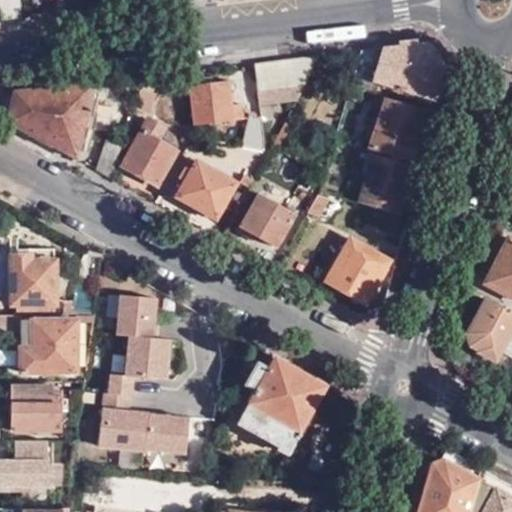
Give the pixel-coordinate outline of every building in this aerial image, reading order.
[(0,0),(0,8),(1,19),(21,16),(19,0),(0,0)] [(424,42),(356,50),(348,75),(369,81),(430,98),(440,65),(424,42)] [(293,97),(315,55),(282,59),(285,89),(286,98),(293,97)] [(282,59),(267,61),(268,90),(285,89),(282,59)] [(267,61),(251,63),(254,92),(268,90),(267,61)] [(157,75),(141,76),(131,107),(144,111),(157,75)] [(369,81),(348,75),(345,86),(360,90),(367,92),(369,81)] [(225,81),(185,85),(189,125),(238,121),(237,104),(227,104),(225,81)] [(80,124),(91,83),(12,92),(5,119),(72,157),(77,138),(86,141),(90,128),(80,124)] [(360,90),(345,86),(342,98),(350,101),(351,97),(358,99),(360,90)] [(420,113),(380,102),(366,149),(407,161),(420,113)] [(172,132),(144,116),(117,163),(154,183),(177,144),(176,138),(172,132)] [(249,150),(258,152),(256,125),(247,126),(249,150)] [(104,136),(93,168),(107,176),(119,141),(104,136)] [(511,144),(504,142),(491,187),(511,193),(511,187),(511,144)] [(249,150),(236,147),(232,155),(250,166),(258,152),(249,150)] [(393,214),(407,166),(362,153),(355,175),(360,177),(353,202),(393,214)] [(230,180),(186,156),(166,192),(211,216),(230,180)] [(245,184),(250,176),(236,167),(233,172),(235,178),(245,184)] [(284,206),(254,191),(231,228),(250,238),(253,234),(270,243),(298,194),(292,191),(284,206)] [(324,194),(313,191),(304,209),(315,213),(324,194)] [(511,229),(510,229),(501,244),(495,240),(479,265),(485,269),(483,272),(511,290),(511,229)] [(362,301),(386,260),(347,237),(323,279),(362,301)] [(50,303),(50,247),(6,248),(6,304),(15,303),(50,303)] [(80,278),(93,280),(96,256),(83,249),(80,278)] [(511,341),(511,307),(483,289),(462,323),(463,335),(472,341),(471,344),(486,354),(493,345),(505,352),(511,341)] [(100,393),(96,445),(183,452),(186,412),(128,408),(131,373),(165,376),(169,336),(152,334),(156,293),(117,290),(114,331),(124,332),(120,380),(124,380),(123,394),(100,393)] [(58,315),(89,315),(90,303),(59,302),(58,315)] [(50,312),(50,303),(15,303),(16,312),(50,312)] [(17,318),(17,315),(0,314),(0,331),(16,331),(16,338),(0,337),(0,347),(16,347),(17,372),(71,371),(71,319),(17,318)] [(313,376),(282,359),(280,362),(270,356),(264,367),(254,361),(234,396),(244,402),(234,422),(285,450),(321,385),(312,380),(313,376)] [(103,401),(131,402),(131,373),(104,373),(103,401)] [(47,388),(46,384),(5,384),(8,427),(63,425),(62,405),(57,405),(56,388),(47,388)] [(59,446),(73,445),(74,435),(27,437),(28,464),(60,463),(59,446)] [(462,511),(477,466),(464,459),(461,469),(438,456),(427,461),(411,511),(462,511)] [(511,511),(511,484),(477,466),(462,511),(511,511)]
